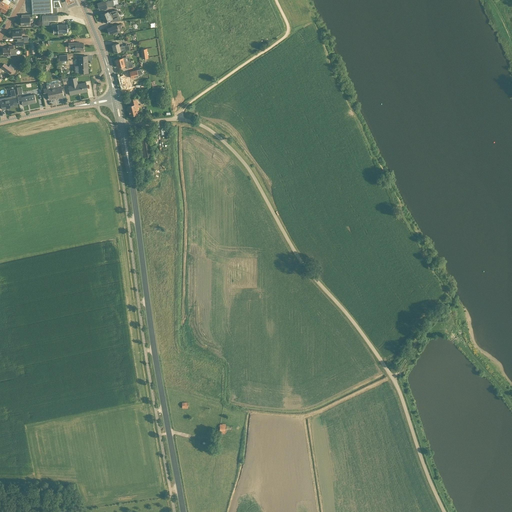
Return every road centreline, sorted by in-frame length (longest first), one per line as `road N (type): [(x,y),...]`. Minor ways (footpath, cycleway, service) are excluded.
road 1 (unclassified): [(444,511),(391,373),(300,261),(243,161),(196,123),(124,125)]
road 2 (tertiary): [(183,511),(129,167)]
